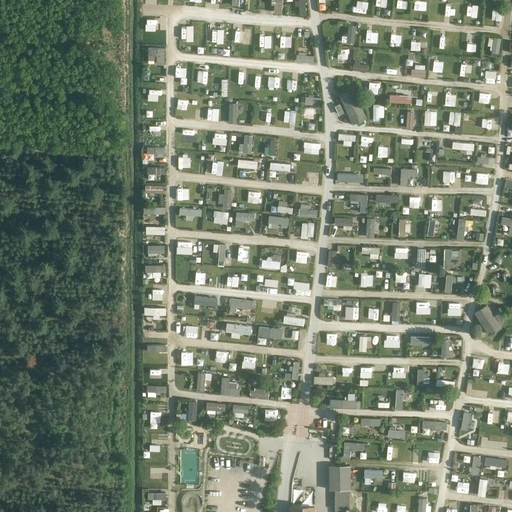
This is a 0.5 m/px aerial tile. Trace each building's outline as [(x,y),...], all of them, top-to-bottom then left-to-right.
[(272,0),(272,13),(283,13),(283,0),(272,0)] [(300,5),(300,15),(307,15),(306,0),(295,0),(296,5),(300,5)] [(356,0),(354,11),(367,13),(369,2),(359,0),(356,0)] [(397,0),(398,9),(407,9),(407,0),(397,0)] [(462,12),(464,3),(453,0),(451,10),(462,12)] [(415,8),(425,9),(426,2),(416,1),(415,8)] [(478,17),(479,6),(468,4),(467,16),(478,17)] [(493,25),(494,4),(486,4),(485,24),(493,25)] [(441,16),(442,6),(431,6),(431,16),(441,16)] [(356,42),(356,24),(342,24),(342,42),(356,42)] [(194,41),(195,25),(187,25),(186,41),(194,41)] [(375,37),(387,37),(387,26),(375,26),(375,37)] [(273,51),(281,51),(281,36),(290,36),(290,28),(273,28),(273,51)] [(410,29),(398,28),(398,41),(409,41),(410,29)] [(213,43),(224,43),(224,29),(213,29),(213,43)] [(446,32),(434,31),(434,44),(445,45),(446,32)] [(238,44),(251,44),(251,32),(239,32),(238,44)] [(452,47),(463,47),(464,34),(453,34),(452,47)] [(494,36),(493,52),(501,52),(502,37),(494,36)] [(421,50),(421,41),(412,41),(412,49),(421,50)] [(466,54),(478,55),(478,44),(467,44),(466,54)] [(156,59),(156,63),(165,63),(165,47),(148,46),(148,59),(156,59)] [(341,59),(351,59),(351,50),(342,49),(341,59)] [(297,61),(314,62),(314,54),(297,54),(297,61)] [(369,64),(361,64),(361,58),(355,58),(354,69),(368,69),(369,64)] [(432,71),(443,72),(444,61),(434,59),(432,71)] [(176,76),(187,77),(187,67),(176,67),(176,76)] [(411,68),(411,76),(426,76),(426,68),(411,68)] [(496,82),(496,70),(486,70),(486,82),(496,82)] [(208,91),(208,83),(202,83),(203,74),(194,73),(193,91),(208,91)] [(269,87),(280,88),(281,77),(270,76),(269,87)] [(262,96),(263,79),(256,79),(256,85),(250,85),(250,96),(262,96)] [(372,93),(385,93),(385,81),(369,81),(369,86),(373,86),(372,93)] [(366,118),(354,87),(340,93),(352,123),(366,118)] [(437,102),(439,92),(429,91),(427,101),(437,102)] [(390,102),(413,102),(413,94),(390,94),(390,102)] [(456,106),(457,94),(446,94),(446,105),(456,106)] [(497,107),(498,97),(487,96),(487,107),(497,107)] [(205,99),(202,119),(210,120),(213,100),(205,99)] [(238,122),(238,102),(230,102),(230,122),(238,122)] [(281,103),(279,115),(295,117),(296,105),(281,103)] [(148,116),(154,116),(154,111),(166,111),(166,104),(148,104),(148,116)] [(374,118),(385,118),(385,104),(374,104),(374,118)] [(304,106),(303,118),(315,120),(316,108),(304,106)] [(425,125),(437,125),(438,110),(425,110),(425,125)] [(461,125),(461,112),(450,111),(450,124),(461,125)] [(255,112),(254,125),(272,125),(272,117),(263,117),(263,112),(255,112)] [(485,130),(497,130),(497,118),(486,117),(485,130)] [(166,124),(145,125),(145,132),(166,131),(166,124)] [(186,141),(199,142),(199,131),(187,131),(186,141)] [(216,144),(227,144),(227,133),(216,133),(216,144)] [(354,145),(355,133),(339,133),(339,139),(344,139),(344,144),(354,145)] [(244,134),(244,143),(239,143),(239,151),(253,152),(253,134),(244,134)] [(416,147),(416,136),(403,136),(403,147),(416,147)] [(268,154),(276,155),(278,139),(270,138),(268,154)] [(371,149),(372,139),(362,138),(362,148),(371,149)] [(316,156),(316,141),(301,141),(300,156),(316,156)] [(467,153),(474,153),(474,141),(453,141),(453,148),(467,148),(467,153)] [(379,145),(378,156),(388,157),(389,146),(379,145)] [(154,158),(154,153),(166,153),(166,146),(149,146),(149,158),(154,158)] [(191,167),(191,156),(179,156),(179,167),(191,167)] [(238,167),(258,167),(258,159),(238,159),(238,167)] [(276,176),(276,170),(291,170),(291,162),(271,161),(270,176),(276,176)] [(303,163),(303,171),(321,172),(322,164),(303,163)] [(212,174),(222,175),(223,166),(213,164),(212,174)] [(412,168),(412,165),(401,165),(401,185),(414,185),(414,176),(418,176),(418,168),(412,168)] [(374,166),(374,172),(392,174),(392,168),(374,166)] [(472,174),(490,177),(491,170),(473,168),(472,174)] [(444,182),(456,182),(456,171),(444,170),(444,182)] [(337,173),(338,181),(364,180),(364,172),(337,173)] [(164,193),(164,184),(146,184),(145,192),(164,193)] [(225,194),(219,194),(219,207),(232,207),(232,188),(225,188),(225,194)] [(248,202),(261,202),(261,191),(248,191),(248,202)] [(368,212),(368,193),(350,193),(350,199),(360,199),(360,211),(368,212)] [(411,207),(422,207),(422,197),(411,196),(411,207)] [(443,210),(443,198),(433,198),(432,210),(443,210)] [(279,200),(277,211),(292,214),(294,207),(287,206),(288,202),(279,200)] [(318,217),(318,209),(310,208),(311,204),(301,203),(300,215),(318,217)] [(470,213),(487,215),(487,209),(471,207),(470,213)] [(214,222),(228,223),(229,211),(215,210),(214,222)] [(237,211),(236,225),(244,225),(244,219),(255,219),(255,211),(237,211)] [(269,227),(278,228),(278,223),(289,224),(290,216),(269,215),(269,227)] [(335,225),(344,225),(344,229),(353,229),(353,216),(335,216),(335,225)] [(367,237),(375,237),(375,217),(367,217),(367,237)] [(457,239),(464,240),(466,218),(459,217),(457,239)] [(439,227),(440,221),(430,219),(427,234),(433,236),(435,226),(439,227)] [(302,236),(314,237),(315,223),(303,222),(302,236)] [(166,234),(166,226),(146,225),(146,233),(166,234)] [(191,253),(191,241),(177,240),(177,253),(191,253)] [(219,251),(219,264),(226,264),(226,243),(214,243),(214,251),(219,251)] [(148,244),(148,254),(165,254),(165,244),(148,244)] [(242,265),(242,254),(247,254),(247,246),(234,246),(233,264),(242,265)] [(380,258),(380,246),(360,246),(360,252),(371,252),(371,258),(380,258)] [(395,257),(408,258),(409,247),(396,247),(395,257)] [(427,267),(427,248),(418,247),(418,267),(427,267)] [(328,265),(335,266),(338,250),(331,248),(328,265)] [(459,254),(459,249),(445,248),(444,267),(453,267),(453,254),(459,254)] [(314,273),(315,253),(301,252),(301,259),(307,260),(307,263),(302,263),(301,272),(314,273)] [(260,258),(260,263),(251,262),(251,265),(280,269),(281,261),(260,258)] [(231,284),(231,274),(221,273),(221,283),(231,284)] [(361,273),(361,286),(374,286),(374,274),(361,273)] [(432,287),(432,273),(419,273),(419,286),(432,287)] [(328,278),(328,286),(338,286),(338,279),(328,278)] [(153,288),(153,299),(164,299),(164,288),(153,288)] [(196,294),(194,302),(217,306),(218,298),(196,294)] [(335,304),(334,309),(341,310),(342,299),(325,297),(324,303),(335,304)] [(237,311),(237,307),(253,307),(254,298),(231,298),(230,311),(237,311)] [(269,323),(276,323),(276,301),(270,301),(270,308),(262,308),(262,317),(269,317),(269,323)] [(392,319),(401,319),(401,301),(393,301),(392,319)] [(472,314),(487,335),(502,325),(487,303),(472,314)] [(295,316),(296,306),(290,305),(289,314),(284,313),(284,322),(304,324),(305,317),(295,316)] [(345,306),(345,318),(359,319),(359,306),(345,306)] [(380,319),(380,307),(369,307),(369,319),(380,319)] [(418,322),(418,309),(407,309),(407,321),(418,322)] [(195,324),(195,316),(177,316),(177,324),(195,324)] [(252,334),(253,325),(227,321),(225,331),(232,332),(231,336),(240,338),(241,332),(252,334)] [(146,326),(146,336),(155,335),(154,325),(146,326)] [(283,336),(283,327),(258,326),(258,335),(283,336)] [(323,343),(333,343),(333,339),(344,339),(344,333),(323,333),(323,343)] [(391,354),(399,354),(399,334),(391,334),(391,354)] [(367,346),(372,346),(372,335),(360,335),(360,350),(367,350),(367,346)] [(411,335),(411,343),(430,344),(430,336),(411,335)] [(454,357),(454,338),(442,338),(442,356),(454,357)] [(146,354),(167,354),(167,344),(146,344),(146,354)] [(475,356),(474,362),(492,365),(493,359),(475,356)] [(299,379),(299,360),(294,360),(294,370),(280,369),(279,378),(299,379)] [(510,373),(511,363),(501,361),(500,372),(510,373)] [(148,364),(148,378),(157,378),(157,372),(167,371),(166,363),(148,364)] [(373,377),(372,366),(361,367),(362,377),(373,377)] [(351,367),(339,367),(339,382),(351,383),(351,367)] [(428,384),(428,368),(418,368),(417,383),(428,384)] [(212,379),(212,372),(198,372),(197,390),(205,390),(205,379),(212,379)] [(240,394),(240,386),(230,386),(230,376),(222,376),(221,393),(240,394)] [(454,387),(455,380),(437,378),(436,385),(454,387)] [(148,396),(157,396),(157,391),(167,391),(167,384),(148,384),(148,396)] [(281,395),(290,396),(291,387),(281,386),(281,395)] [(270,389),(251,388),(250,396),(269,397),(270,389)] [(349,392),(348,398),(330,398),(330,406),(356,406),(356,392),(349,392)] [(378,406),(388,407),(388,397),(379,397),(378,406)] [(189,420),(197,420),(197,400),(189,400),(189,420)] [(206,410),(226,410),(226,402),(207,402),(206,410)] [(244,417),(244,411),(249,412),(250,404),(236,404),(235,417),(244,417)] [(483,424),(489,425),(493,410),(487,408),(483,424)] [(151,411),(151,422),(161,422),(161,411),(151,411)] [(468,429),(471,412),(464,411),(461,428),(468,429)] [(424,432),(429,432),(429,428),(448,429),(448,420),(424,420),(424,432)] [(389,437),(406,438),(406,430),(389,429),(389,437)] [(151,449),(161,449),(161,440),(151,440),(151,449)] [(352,458),(352,449),(364,449),(364,442),(344,441),(344,458),(352,458)] [(436,451),(437,444),(419,442),(418,448),(436,451)] [(388,459),(399,459),(399,449),(388,449),(388,459)] [(180,460),(192,460),(191,465),(198,465),(199,453),(180,452),(180,460)] [(472,473),(480,474),(481,456),(473,455),(472,473)] [(485,464),(506,467),(507,459),(486,456),(485,464)] [(350,489),(350,465),(329,465),(329,489),(350,489)] [(371,484),(371,478),(384,478),(384,470),(365,470),(365,484),(371,484)] [(450,491),(456,492),(458,481),(461,482),(462,476),(453,474),(450,491)] [(418,492),(418,483),(411,483),(411,478),(400,478),(400,491),(418,492)] [(474,478),(474,483),(479,483),(479,496),(487,496),(487,478),(474,478)] [(198,487),(198,479),(182,479),(182,487),(198,487)] [(162,505),(162,499),(167,499),(167,492),(149,492),(149,499),(154,499),(154,505),(162,505)] [(414,502),(414,494),(391,494),(391,502),(414,502)] [(430,511),(432,506),(427,505),(428,499),(421,498),(418,511),(430,511)]
